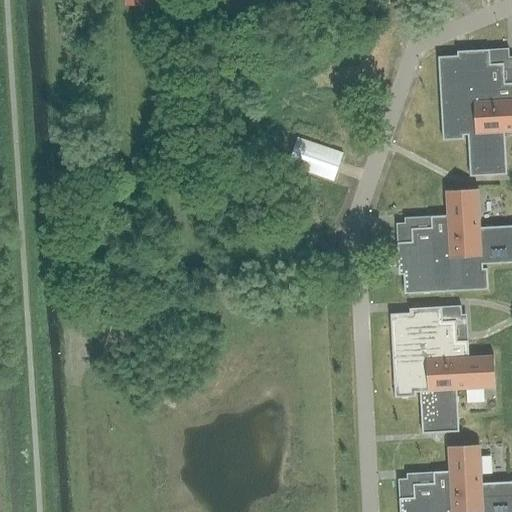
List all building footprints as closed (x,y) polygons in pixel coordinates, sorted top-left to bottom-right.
[(511,83),(505,84),(504,69),(510,68),(509,49),(508,49),(468,51),(468,56),(466,56),(458,57),(438,57),(442,141),(463,140),(463,136),(468,135),(470,177),(507,175),(505,133),(511,133),(511,132),(511,83)] [(344,152),(298,136),(287,166),(333,181),(339,167),(340,162),(344,152)] [(511,226),(481,228),(480,218),(479,199),(478,189),(468,190),(445,191),(447,216),(431,217),(431,228),(416,229),(416,223),(396,224),(399,265),(403,264),(404,267),(404,276),(405,294),(488,290),(487,269),(483,269),(483,265),(511,263),(511,226)] [(495,378),(494,355),(469,356),(468,341),(457,341),(457,336),(456,326),(462,325),(461,306),(420,308),(421,313),(391,314),(394,398),(416,396),(415,392),(420,392),(422,434),(444,433),(459,432),(458,413),(457,390),(486,389),(495,388),(495,378)] [(511,511),(511,482),(482,484),(481,465),(481,455),(480,445),(470,446),(447,447),(448,472),(432,472),(433,483),(418,484),(417,478),(398,479),(399,511),(511,511)]
